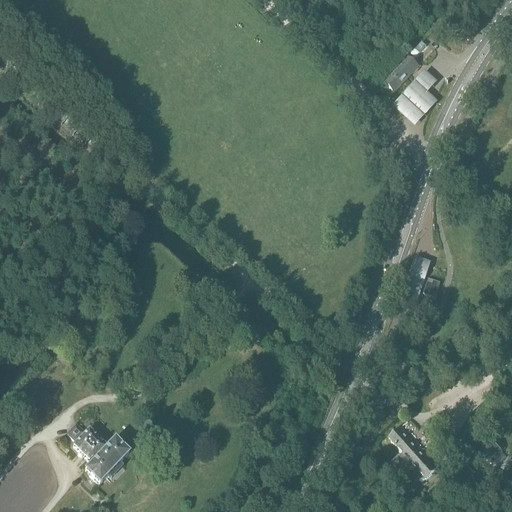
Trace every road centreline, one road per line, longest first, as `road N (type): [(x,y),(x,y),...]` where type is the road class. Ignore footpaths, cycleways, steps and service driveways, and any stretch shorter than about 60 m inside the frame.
road 1 (track): [(0,46),(354,378)]
road 2 (primary): [(354,378),(433,163),(470,80),(511,14)]
road 3 (unclassified): [(354,378),(360,391),(428,416),(511,359)]
road 4 (track): [(260,0),(396,126)]
road 5 (primary): [(288,511),(354,378)]
